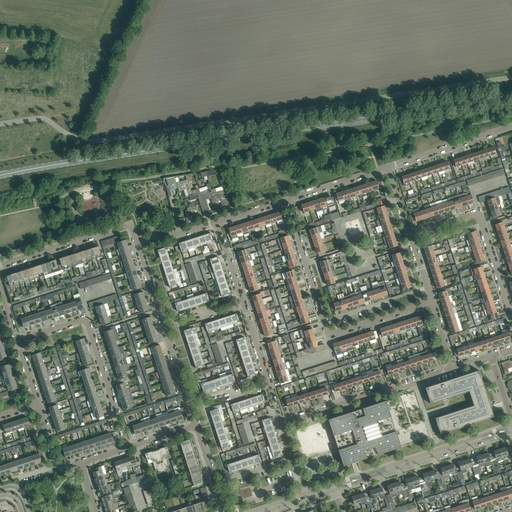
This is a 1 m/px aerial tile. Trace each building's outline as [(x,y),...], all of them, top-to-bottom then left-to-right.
[(1,44),(1,52),(10,52),(10,44),(1,44)] [(501,147),(499,142),(496,143),(500,154),(503,153),(502,152),(506,151),(504,146),(501,147)] [(480,162),(476,153),(471,154),(474,164),(480,162)] [(474,164),(471,154),(465,156),(467,163),(469,162),(470,165),(474,164)] [(407,175),(401,177),(404,186),(409,185),(410,184),(409,181),(407,175)] [(188,192),(191,191),(187,179),(176,183),(175,178),(166,179),(170,191),(178,188),(179,191),(187,189),(188,192)] [(379,189),(376,181),(370,183),(373,190),(379,189)] [(207,186),(199,189),(200,193),(203,201),(205,208),(208,207),(206,200),(211,198),(210,197),(210,194),(212,194),(211,192),(212,192),(211,190),(209,183),(206,184),(207,186)] [(373,190),(370,183),(365,184),(367,192),(373,190)] [(367,192),(365,184),(359,186),(361,194),(367,192)] [(361,194),(359,186),(353,188),(356,196),(359,195),(360,198),(362,197),(361,194)] [(211,192),(212,194),(210,194),(210,197),(211,198),(212,203),(220,201),(222,208),(227,206),(230,205),(225,189),(223,190),(220,191),(217,192),(216,192),(215,189),(214,189),(213,188),(213,189),(212,189),(212,190),(211,190),(212,192),(211,192)] [(356,196),(353,188),(347,190),(351,200),(353,199),(352,197),(356,196)] [(200,193),(199,189),(191,191),(188,192),(189,195),(190,201),(198,198),(202,209),(205,208),(203,201),(200,193)] [(351,200),(347,190),(342,192),(344,200),(348,199),(348,201),(351,200)] [(344,200),(342,192),(336,194),(338,202),(344,200)] [(458,195),(459,199),(462,207),(468,205),(465,197),(464,193),(458,195)] [(471,195),(465,197),(468,205),(474,203),(471,195)] [(332,200),(330,196),(324,197),(327,205),(332,204),(333,208),(336,207),(334,200),(332,200)] [(327,205),(324,197),(319,199),(321,207),(327,205)] [(487,200),(489,206),(499,202),(500,202),(498,197),(497,197),(495,198),(494,198),(491,199),(488,200),(487,200)] [(319,199),(313,201),(315,209),(316,212),(322,210),(321,207),(319,199)] [(462,207),(459,199),(454,201),(456,208),(462,207)] [(315,209),(313,201),(307,203),(310,211),(315,209)] [(456,208),(454,201),(448,202),(450,210),(456,208)] [(439,214),(436,206),(435,202),(429,204),(433,216),(439,214)] [(450,210),(448,202),(442,204),(445,212),(450,210)] [(499,202),(489,206),(491,212),(498,209),(501,208),(499,202)] [(307,203),(301,205),(304,213),(310,211),(307,203)] [(424,206),(425,210),(428,218),(433,216),(429,204),(424,206)] [(445,212),(442,204),(436,206),(439,214),(445,212)] [(297,217),(302,215),(300,205),(294,207),(297,217)] [(384,205),(382,206),(376,208),(378,214),(386,211),(384,205)] [(410,217),(414,216),(416,221),(422,220),(419,212),(418,209),(413,210),(412,209),(408,210),(410,217)] [(498,209),(491,212),(493,218),(500,215),(500,213),(498,209)] [(428,218),(425,210),(419,212),(422,220),(428,218)] [(388,217),(386,211),(378,214),(380,219),(388,217)] [(283,219),(280,212),(275,213),(277,221),(283,219)] [(277,221),(275,213),(269,215),(271,223),(277,221)] [(271,223),(269,215),(263,217),(265,225),(271,223)] [(265,225),(263,217),(257,219),(260,227),(265,225)] [(390,223),(388,217),(380,219),(382,225),(390,223)] [(260,227),(257,219),(251,221),(254,229),(260,227)] [(254,229),(251,221),(246,223),(248,231),(254,229)] [(505,228),(504,227),(503,222),(495,224),(497,230),(505,228)] [(248,231),(246,223),(240,225),(243,232),(248,231)] [(378,227),(380,232),(381,232),(392,229),(390,223),(382,225),(378,227)] [(243,232),(240,225),(234,226),(237,234),(243,232)] [(234,226),(228,228),(231,236),(237,234),(234,226)] [(322,232),(320,226),(317,227),(309,230),(311,236),(319,233),(322,232)] [(506,233),(505,228),(497,230),(499,236),(506,233)] [(392,229),(381,232),(383,238),(386,237),(391,235),(394,234),(392,229)] [(477,237),(475,231),(467,234),(469,239),(477,237)] [(213,241),(210,233),(204,235),(207,243),(212,242),(213,241)] [(321,239),(319,233),(311,236),(313,241),(321,239)] [(508,239),(506,233),(499,236),(501,242),(508,239)] [(394,234),(391,235),(386,237),(388,242),(388,243),(396,240),(394,234)] [(207,243),(204,235),(198,237),(200,245),(207,243)] [(280,238),(278,239),(278,242),(281,241),(282,244),(290,241),(288,235),(280,238)] [(200,245),(198,237),(191,239),(194,247),(200,245)] [(479,243),(477,237),(469,239),(471,245),(479,243)] [(194,247),(191,239),(185,241),(188,249),(194,247)] [(323,245),(321,239),(313,241),(315,247),(323,245)] [(510,245),(508,239),(501,242),(502,247),(510,245)] [(126,240),(123,240),(119,242),(117,242),(119,248),(127,246),(126,240)] [(264,245),(275,242),(274,240),(261,245),(262,250),(266,249),(268,248),(268,245),(265,246),(264,245)] [(386,246),(389,245),(390,248),(397,246),(396,240),(388,243),(388,242),(385,243),(386,246)] [(188,249),(185,241),(179,243),(180,248),(181,252),(188,249)] [(292,247),(290,241),(282,244),(284,250),(292,247)] [(479,243),(471,245),(467,246),(469,252),(473,251),(481,248),(479,243)] [(317,253),(318,253),(325,250),(323,245),(315,247),(317,253)] [(433,251),(433,250),(432,245),(424,248),(426,254),(433,251)] [(511,250),(510,245),(502,247),(504,253),(511,250)] [(102,257),(99,246),(94,248),(97,258),(102,257)] [(129,252),(127,246),(119,248),(121,254),(129,252)] [(160,256),(168,254),(166,247),(158,250),(160,256)] [(294,253),(292,247),(284,250),(286,255),(294,253)] [(97,258),(94,248),(89,249),(92,260),(97,258)] [(482,254),(481,248),(473,251),(475,257),(482,254)] [(92,260),(89,249),(84,251),(87,262),(92,260)] [(246,252),(245,249),(238,252),(240,258),(250,254),(249,251),(246,252)] [(87,262),(84,251),(79,252),(83,263),(87,262)] [(435,257),(433,251),(426,254),(427,259),(435,257)] [(83,263),(79,252),(74,254),(78,265),(83,263)] [(131,258),(129,252),(121,254),(123,260),(131,258)] [(401,258),(400,252),(392,255),(394,261),(401,258)] [(295,258),(294,253),(286,255),(288,261),(293,259),(295,258)] [(78,265),(74,254),(69,255),(73,266),(74,269),(76,268),(75,266),(78,265)] [(170,260),(168,254),(160,256),(162,263),(170,260)] [(252,260),(250,254),(240,258),(241,263),(249,261),(252,260)] [(482,254),(475,257),(477,263),(484,260),(482,254)] [(73,266),(69,255),(65,257),(68,268),(73,266)] [(330,255),(319,259),(320,262),(322,268),(329,265),(327,260),(331,258),(330,255)] [(439,256),(435,257),(427,259),(429,265),(432,264),(437,263),(440,262),(439,256)] [(61,264),(59,265),(61,270),(68,268),(65,257),(60,259),(61,264)] [(220,263),(218,257),(210,259),(212,266),(220,263)] [(131,258),(123,260),(120,261),(122,267),(125,266),(133,264),(131,258)] [(295,258),(293,259),(288,261),(289,267),(297,264),(295,258)] [(403,264),(401,258),(394,261),(395,267),(403,264)] [(61,270),(59,265),(57,265),(55,260),(50,262),(54,272),(61,270)] [(172,266),(170,260),(162,263),(164,269),(172,266)] [(251,267),(249,261),(241,263),(243,269),(251,267)] [(54,272),(50,262),(46,263),(49,274),(54,272)] [(49,274),(46,263),(41,265),(44,276),(49,274)] [(212,266),(210,266),(212,273),(214,272),(222,269),(220,263),(212,266)] [(437,263),(432,264),(429,265),(431,271),(439,268),(437,263)] [(135,270),(133,264),(125,266),(127,273),(135,270)] [(403,264),(395,267),(393,267),(395,273),(397,272),(405,270),(403,264)] [(44,276),(41,265),(36,266),(39,277),(44,276)] [(331,271),(329,265),(322,268),(323,274),(331,271)] [(39,277),(36,266),(31,268),(34,279),(39,277)] [(174,273),(172,266),(164,269),(166,275),(174,273)] [(254,266),(251,267),(243,269),(245,275),(256,271),(254,266)] [(483,272),(481,266),(473,269),(475,275),(481,273),(483,272)] [(34,279),(31,268),(26,270),(30,280),(34,279)] [(441,274),(439,268),(431,271),(433,277),(441,274)] [(224,276),(222,269),(214,272),(216,278),(222,276),(224,276)] [(30,280),(26,270),(21,271),(25,282),(30,280)] [(137,276),(135,270),(127,273),(129,279),(137,276)] [(293,270),(290,271),(285,273),(287,278),(295,276),(293,270)] [(407,276),(405,270),(397,272),(399,278),(407,276)] [(25,282),(21,271),(16,273),(20,283),(25,282)] [(258,277),(256,271),(245,275),(247,281),(255,278),(258,277)] [(333,277),(331,271),(323,274),(325,279),(333,277)] [(483,272),(481,273),(475,275),(477,281),(485,278),(483,272)] [(20,283),(16,273),(12,274),(15,285),(20,283)] [(176,279),(174,273),(166,275),(168,282),(176,279)] [(7,276),(10,287),(6,288),(7,289),(16,287),(15,285),(12,274),(7,276)] [(443,280),(441,274),(433,277),(435,283),(443,280)] [(139,282),(137,276),(129,279),(131,285),(137,283),(139,282)] [(224,276),(222,276),(216,278),(213,279),(215,285),(226,282),(224,276)] [(297,282),(295,276),(287,278),(289,284),(297,282)] [(409,281),(407,276),(399,278),(401,284),(409,281)] [(325,279),(327,285),(335,283),(333,277),(325,279)] [(257,284),(255,278),(247,281),(249,286),(257,284)] [(487,284),(485,278),(477,281),(479,286),(487,284)] [(168,282),(170,288),(178,285),(176,279),(168,282)] [(443,280),(435,283),(437,288),(445,286),(443,280)] [(409,281),(401,284),(403,290),(411,287),(409,281)] [(139,282),(137,283),(131,285),(133,291),(141,288),(139,282)] [(220,291),(228,288),(226,282),(218,285),(220,291)] [(298,287),(297,282),(289,284),(291,290),(298,287)] [(257,284),(249,286),(251,292),(259,290),(257,284)] [(382,296),(378,286),(378,284),(372,286),(373,291),(376,298),(382,296)] [(384,284),(378,286),(382,296),(388,295),(384,284)] [(489,289),(487,284),(479,286),(481,292),(489,289)] [(300,293),(298,287),(291,290),(292,296),(300,293)] [(220,291),(222,297),(230,295),(228,288),(220,291)] [(438,293),(437,294),(438,297),(439,296),(440,299),(442,298),(448,296),(450,295),(448,289),(445,290),(445,289),(438,291),(439,293),(438,293)] [(491,295),(489,289),(481,292),(483,298),(491,295)] [(368,292),(367,290),(361,291),(364,302),(370,300),(368,292)] [(355,293),(356,296),(359,304),(364,302),(361,291),(355,293)] [(376,298),(373,291),(368,292),(370,300),(376,298)] [(144,298),(142,292),(134,294),(136,301),(144,298)] [(209,301),(207,293),(200,295),(203,303),(209,301)] [(262,299),(260,293),(252,296),(254,302),(262,299)] [(302,299),(300,293),(292,296),(294,301),(302,299)] [(203,303),(200,295),(194,297),(197,305),(203,303)] [(493,301),(491,295),(483,298),(485,303),(493,301)] [(344,296),(338,298),(339,302),(342,309),(347,308),(345,300),(344,296)] [(359,304),(356,296),(350,298),(353,306),(359,304)] [(450,302),(448,296),(442,298),(440,299),(442,305),(450,302)] [(74,299),(75,302),(78,310),(84,308),(80,297),(74,299)] [(197,305),(194,297),(188,299),(190,308),(197,305)] [(146,304),(144,298),(136,301),(138,307),(146,304)] [(353,306),(350,298),(345,300),(347,308),(353,306)] [(190,308),(188,299),(181,301),(184,310),(190,308)] [(264,305),(262,299),(254,302),(256,308),(264,305)] [(302,299),(294,301),(290,303),(292,309),(296,307),(304,305),(302,299)] [(184,310),(181,301),(175,303),(178,312),(184,310)] [(485,303),(482,304),(484,310),(487,309),(495,307),(493,301),(485,303)] [(78,310),(75,302),(69,304),(72,312),(78,310)] [(339,302),(338,302),(333,304),(336,311),(342,309),(339,302)] [(452,308),(450,302),(442,305),(444,310),(452,308)] [(72,312),(69,304),(63,306),(66,314),(72,312)] [(102,305),(99,306),(96,307),(95,307),(97,313),(106,310),(104,304),(102,305)] [(146,304),(138,307),(140,313),(148,310),(146,304)] [(265,311),(264,305),(256,308),(258,313),(265,311)] [(306,310),(304,305),(296,307),(298,313),(306,310)] [(66,314),(63,306),(57,307),(60,316),(66,314)] [(60,316),(57,307),(51,309),(54,318),(60,316)] [(496,312),(495,307),(487,309),(489,315),(496,312)] [(454,314),(452,308),(444,310),(446,316),(454,314)] [(54,318),(51,309),(45,311),(48,320),(54,318)] [(108,316),(106,310),(97,313),(99,319),(108,316)] [(308,316),(306,310),(298,313),(300,319),(305,317),(308,316)] [(48,320),(45,311),(39,313),(42,322),(48,320)] [(267,316),(265,311),(258,313),(259,319),(267,316)] [(489,315),(486,316),(488,322),(498,318),(496,312),(489,315)] [(42,322),(39,313),(33,315),(36,324),(42,322)] [(236,323),(239,322),(237,314),(230,316),(231,317),(233,324),(236,323)] [(455,319),(454,314),(446,316),(448,322),(455,319)] [(29,325),(27,317),(26,315),(20,317),(23,327),(29,325)] [(36,324),(33,315),(27,317),(29,325),(36,324)] [(99,319),(101,325),(110,322),(108,316),(99,319)] [(231,317),(230,316),(224,318),(224,320),(226,326),(233,324),(231,317)] [(268,319),(267,316),(259,319),(261,325),(269,322),(272,321),(271,319),(268,319)] [(308,316),(305,317),(300,319),(302,324),(310,322),(308,316)] [(423,324),(420,316),(414,318),(417,325),(418,330),(421,329),(420,325),(423,324)] [(152,323),(150,317),(142,319),(144,325),(152,323)] [(224,320),(224,318),(218,320),(218,322),(220,328),(226,326),(224,320)] [(417,325),(414,318),(409,319),(411,327),(417,325)] [(411,327),(409,319),(403,321),(405,329),(411,327)] [(457,325),(455,319),(448,322),(449,328),(457,325)] [(214,330),(217,329),(220,328),(218,322),(218,320),(211,322),(212,324),(214,330)] [(405,329),(403,321),(397,323),(399,331),(405,329)] [(212,324),(211,322),(205,324),(205,326),(206,329),(207,332),(214,330),(212,324)] [(271,328),(269,322),(261,325),(263,331),(271,328)] [(154,329),(152,323),(144,325),(146,331),(154,329)] [(283,329),(278,330),(279,334),(287,331),(284,323),(281,324),(283,329)] [(399,331),(397,323),(391,325),(394,333),(399,331)] [(394,333),(391,325),(385,327),(388,335),(394,333)] [(457,325),(449,328),(451,334),(459,331),(457,325)] [(106,338),(114,335),(117,334),(115,326),(110,328),(111,329),(104,332),(106,338)] [(388,335),(385,327),(380,329),(382,337),(388,335)] [(186,337),(194,334),(192,328),(184,331),(186,337)] [(271,328),(263,331),(265,336),(273,334),(271,328)] [(156,335),(154,329),(146,331),(148,338),(156,335)] [(312,329),(309,330),(304,331),(306,337),(314,335),(312,329)] [(224,339),(223,337),(221,331),(218,332),(215,333),(216,338),(216,339),(217,341),(220,341),(224,339)] [(375,339),(373,331),(367,333),(369,341),(375,339)] [(369,341),(367,333),(361,335),(364,343),(369,341)] [(196,341),(194,334),(186,337),(188,343),(196,341)] [(497,336),(496,334),(490,335),(493,345),(499,343),(497,336)] [(116,341),(114,335),(106,338),(107,344),(116,341)] [(156,335),(148,338),(150,344),(158,341),(156,335)] [(316,340),(314,335),(306,337),(308,343),(316,340)] [(364,343),(361,335),(355,337),(358,344),(364,343)] [(246,343),(244,337),(236,340),(238,346),(246,343)] [(358,344),(355,337),(350,338),(352,346),(353,350),(356,349),(355,345),(358,344)] [(86,344),(84,338),(76,341),(78,347),(86,344)] [(277,338),(274,339),(275,341),(267,343),(269,349),(277,347),(280,346),(277,338)] [(352,346),(350,338),(344,340),(347,348),(352,346)] [(317,346),(316,340),(308,343),(310,349),(310,348),(312,348),(315,347),(317,346)] [(347,348),(344,340),(338,342),(341,350),(347,348)] [(118,347),(116,341),(107,344),(109,350),(118,347)] [(198,347),(196,341),(188,343),(190,350),(198,347)] [(341,350),(338,342),(332,344),(336,354),(341,353),(341,350)] [(391,345),(390,342),(382,345),(384,351),(392,349),(391,345)] [(248,350),(246,343),(238,346),(240,353),(248,350)] [(88,350),(86,344),(78,347),(80,353),(88,350)] [(160,345),(157,345),(151,347),(153,353),(161,351),(160,345)] [(123,346),(118,347),(109,350),(111,356),(120,353),(125,352),(123,346)] [(200,353),(198,347),(190,350),(192,356),(200,353)] [(279,352),(277,347),(269,349),(271,355),(279,352)] [(90,356),(88,350),(80,353),(82,359),(90,356)] [(250,356),(248,350),(240,353),(242,359),(250,356)] [(125,352),(120,353),(111,356),(113,362),(122,359),(125,358),(128,357),(126,351),(125,352)] [(163,357),(161,351),(153,353),(155,359),(163,357)] [(42,358),(42,357),(40,352),(32,355),(34,361),(42,358)] [(281,358),(279,352),(271,355),(273,360),(281,358)] [(202,360),(200,353),(192,356),(194,362),(202,360)] [(90,356),(82,359),(84,365),(92,362),(90,356)] [(212,363),(206,365),(207,368),(216,365),(213,356),(210,357),(212,363)] [(252,362),(250,356),(242,359),(244,365),(252,362)] [(165,363),(163,357),(155,359),(157,365),(165,363)] [(44,364),(42,358),(34,361),(36,367),(44,364)] [(113,362),(115,368),(124,365),(127,364),(125,358),(122,359),(113,362)] [(282,364),(281,358),(273,360),(275,366),(282,364)] [(194,362),(196,369),(204,366),(202,360),(194,362)] [(505,362),(502,363),(503,366),(505,375),(510,373),(509,372),(511,371),(511,366),(511,364),(510,361),(505,363),(505,362)] [(0,364),(3,373),(11,370),(9,364),(8,365),(7,362),(0,363),(0,364)] [(254,369),(252,362),(244,365),(246,371),(254,369)] [(167,369),(165,363),(157,365),(159,371),(167,369)] [(285,363),(282,364),(275,366),(276,372),(284,369),(287,369),(285,363)] [(46,370),(44,364),(36,367),(38,373),(46,370)] [(127,364),(124,365),(115,368),(117,374),(125,371),(129,370),(127,364)] [(378,367),(372,369),(373,369),(376,379),(381,377),(381,376),(380,372),(379,370),(378,367)] [(88,368),(86,369),(80,370),(82,376),(90,374),(88,368)] [(159,371),(156,372),(158,378),(161,377),(161,378),(169,375),(167,369),(159,371)] [(256,375),(254,369),(246,371),(248,378),(246,379),(247,381),(253,379),(252,377),(256,375)] [(286,375),(284,369),(276,372),(278,378),(286,375)] [(376,379),(373,369),(367,371),(370,380),(376,379)] [(13,376),(11,370),(3,373),(5,379),(13,376)] [(48,377),(46,370),(38,373),(40,379),(48,377)] [(479,379),(478,376),(480,375),(479,370),(471,373),(464,375),(457,377),(450,380),(449,380),(443,382),(425,388),(427,393),(429,392),(430,395),(428,395),(428,396),(430,395),(431,398),(429,399),(430,404),(448,398),(448,396),(450,395),(451,397),(455,396),(455,394),(457,393),(458,395),(462,393),(462,391),(464,390),(465,392),(469,391),(471,398),(471,399),(474,406),(467,408),(460,410),(459,410),(453,412),(435,418),(396,431),(401,447),(494,417),(488,399),(486,400),(485,397),(487,397),(486,392),(484,393),(483,390),(485,390),(484,385),(482,386),(481,383),(483,382),(481,378),(479,379)] [(125,371),(117,374),(119,380),(120,380),(121,384),(124,383),(129,381),(128,377),(127,377),(125,371)] [(370,380),(367,371),(361,373),(364,382),(370,380)] [(361,372),(355,374),(356,378),(358,384),(364,382),(361,373),(361,372)] [(92,380),(90,374),(82,376),(84,382),(92,380)] [(235,382),(233,374),(226,376),(229,384),(235,382)] [(171,381),(169,375),(161,378),(163,384),(171,381)] [(278,378),(280,384),(288,381),(286,375),(278,378)] [(15,382),(13,376),(5,379),(7,385),(15,382)] [(229,384),(226,376),(220,378),(223,386),(229,384)] [(50,383),(48,377),(40,379),(42,385),(50,383)] [(350,380),(349,377),(344,378),(347,388),(352,386),(350,380)] [(223,386),(220,378),(214,380),(216,388),(223,386)] [(94,386),(92,380),(84,382),(86,388),(94,386)] [(216,388),(214,380),(207,382),(210,390),(216,388)] [(173,387),(171,381),(163,384),(165,390),(171,388),(173,387)] [(201,384),(200,381),(197,382),(199,388),(202,387),(204,392),(210,390),(207,382),(201,384)] [(15,382),(7,385),(9,391),(17,388),(15,382)] [(327,382),(325,383),(325,385),(319,386),(320,389),(322,396),(328,394),(327,391),(330,390),(327,382)] [(339,383),(333,385),(332,382),(329,383),(332,392),(335,391),(335,392),(341,390),(339,383)] [(52,389),(50,383),(42,385),(44,391),(52,389)] [(126,389),(124,383),(121,384),(116,385),(118,392),(126,389)] [(96,392),(94,386),(86,388),(88,394),(96,392)] [(173,387),(171,388),(165,390),(167,396),(175,393),(173,387)] [(54,395),(52,389),(44,391),(46,397),(48,397),(54,395)] [(128,395),(126,389),(118,392),(120,398),(128,395)] [(98,398),(96,392),(88,394),(90,400),(98,398)] [(265,402),(263,394),(256,396),(259,404),(265,402)] [(54,395),(48,397),(46,397),(48,403),(49,403),(56,401),(54,395)] [(130,401),(128,395),(120,398),(122,403),(130,401)] [(259,404),(256,396),(250,398),(253,406),(259,404)] [(100,404),(98,398),(90,400),(92,407),(100,404)] [(253,406),(250,398),(244,400),(246,409),(253,406)] [(130,401),(122,403),(124,410),(135,406),(136,405),(135,403),(134,402),(133,402),(133,400),(130,401)] [(246,409),(244,400),(237,402),(240,411),(246,409)] [(56,401),(49,403),(50,407),(49,407),(51,413),(59,410),(57,404),(56,401)] [(341,459),(342,461),(343,466),(401,447),(396,431),(386,401),(328,419),(340,456),(339,457),(340,460),(341,459)] [(237,402),(231,404),(234,413),(240,411),(237,402)] [(102,410),(100,404),(92,407),(94,413),(100,411),(102,410)] [(179,407),(180,410),(175,412),(177,420),(183,419),(181,413),(184,412),(182,406),(179,407)] [(167,410),(168,414),(169,414),(171,422),(177,420),(175,412),(174,412),(173,408),(167,410)] [(212,418),(220,415),(218,409),(210,411),(212,418)] [(61,417),(59,410),(51,413),(53,419),(61,417)] [(102,410),(100,411),(94,413),(96,419),(104,416),(102,410)] [(169,414),(168,414),(163,416),(165,424),(171,422),(169,414)] [(222,421),(220,415),(212,418),(214,424),(222,421)] [(165,424),(163,416),(157,418),(159,426),(165,424)] [(30,425),(27,417),(21,419),(24,427),(30,425)] [(63,423),(61,417),(53,419),(55,425),(63,423)] [(159,426),(157,418),(150,420),(153,428),(159,426)] [(272,424),(270,418),(262,420),(264,427),(272,424)] [(24,427),(21,419),(15,421),(18,429),(24,427)] [(153,428),(150,420),(144,422),(147,430),(153,428)] [(18,429),(15,421),(9,423),(12,431),(18,429)] [(224,428),(222,421),(214,424),(216,430),(224,428)] [(147,430),(144,422),(138,424),(141,432),(147,430)] [(9,423),(3,425),(6,433),(12,431),(9,423)] [(63,423),(55,425),(57,431),(65,429),(63,423)] [(141,432),(138,424),(132,426),(135,434),(141,432)] [(274,430),(272,424),(264,427),(266,433),(274,430)] [(226,434),(224,428),(216,430),(218,437),(226,434)] [(276,437),(274,430),(266,433),(268,439),(276,437)] [(114,441),(111,433),(105,435),(108,443),(114,441)] [(228,440),(226,434),(218,437),(220,443),(228,440)] [(108,443),(105,435),(99,437),(102,445),(108,443)] [(102,445),(99,437),(93,439),(95,447),(102,445)] [(278,443),(276,437),(268,439),(270,446),(278,443)] [(95,447),(93,439),(87,441),(89,449),(95,447)] [(189,439),(188,440),(180,442),(182,450),(190,447),(192,446),(191,443),(190,443),(189,439)] [(220,443),(222,449),(230,447),(228,440),(220,443)] [(89,449),(87,441),(81,443),(83,451),(89,449)] [(83,451),(81,443),(75,445),(77,453),(83,451)] [(280,449),(278,443),(270,446),(272,452),(280,449)] [(77,453),(75,445),(69,447),(71,455),(77,453)] [(192,446),(190,447),(182,450),(185,457),(192,454),(194,454),(193,450),(194,450),(192,446)] [(71,455),(69,447),(63,449),(65,457),(71,455)] [(153,451),(145,454),(147,460),(152,458),(156,472),(158,471),(159,474),(163,472),(165,479),(172,477),(171,474),(169,475),(167,471),(166,468),(169,467),(164,454),(169,453),(167,447),(159,449),(159,450),(156,451),(153,452),(153,451)] [(502,457),(508,455),(505,447),(499,449),(502,457)] [(282,456),(280,449),(272,452),(274,457),(270,459),(271,462),(276,460),(275,458),(282,456)] [(502,457),(499,449),(493,451),(496,460),(493,461),(496,468),(497,473),(501,472),(500,468),(501,468),(501,466),(499,466),(498,461),(503,460),(502,457)] [(486,467),(491,465),(494,474),(497,473),(496,468),(493,461),(491,461),(488,453),(482,454),(484,462),(486,467)] [(42,462),(39,454),(33,456),(36,464),(42,462)] [(194,454),(192,454),(185,457),(187,464),(195,462),(197,461),(196,457),(195,457),(194,454)] [(261,463),(259,454),(252,456),(255,465),(261,463)] [(484,462),(482,454),(476,456),(478,464),(484,462)] [(36,464),(33,456),(27,457),(30,466),(36,464)] [(130,458),(132,467),(133,469),(141,466),(139,458),(136,459),(135,456),(130,458)] [(255,465),(252,456),(246,458),(249,467),(255,465)] [(30,466),(27,457),(21,459),(24,468),(30,466)] [(249,467),(246,458),(240,460),(242,469),(249,467)] [(473,466),(470,458),(464,460),(467,468),(473,466)] [(24,468),(21,459),(15,461),(18,470),(24,468)] [(242,469),(240,460),(233,463),(236,471),(242,469)] [(458,462),(459,464),(460,470),(461,470),(461,471),(458,472),(461,480),(464,479),(462,474),(468,472),(467,468),(464,460),(458,462)] [(18,470),(15,461),(9,463),(12,472),(18,470)] [(122,470),(120,461),(114,463),(118,475),(122,474),(121,473),(123,472),(122,470)] [(197,461),(195,462),(187,464),(189,471),(197,469),(198,468),(197,465),(198,464),(197,461)] [(12,472),(9,463),(3,465),(6,474),(12,472)] [(236,471),(233,463),(227,465),(230,473),(236,471)] [(446,466),(449,474),(452,473),(453,474),(454,475),(455,475),(457,481),(458,481),(459,485),(462,484),(461,480),(458,472),(455,473),(452,464),(446,466)] [(95,468),(96,471),(93,472),(95,477),(106,474),(103,466),(101,466),(95,468)] [(445,483),(444,480),(446,479),(445,478),(450,477),(449,474),(446,466),(440,468),(441,470),(441,471),(438,471),(440,478),(442,484),(445,483)] [(198,468),(197,469),(189,471),(192,478),(202,475),(200,471),(200,472),(198,468)] [(437,478),(435,470),(429,472),(431,480),(437,478)] [(429,472),(422,474),(425,482),(431,480),(429,472)] [(107,476),(106,474),(95,477),(96,483),(105,480),(104,476),(107,476)] [(194,485),(203,483),(202,479),(203,479),(202,475),(192,478),(194,485)] [(417,475),(411,477),(414,489),(420,487),(422,492),(425,491),(423,484),(419,485),(419,484),(419,483),(417,475)] [(408,487),(408,488),(405,489),(408,499),(409,504),(410,503),(412,503),(413,502),(411,496),(410,493),(412,492),(411,490),(414,489),(411,477),(405,479),(407,487),(408,487)] [(107,485),(105,480),(96,483),(98,488),(107,485)] [(402,489),(399,481),(393,483),(396,491),(397,495),(402,494),(404,498),(405,500),(408,499),(405,489),(402,490),(401,489),(402,489)] [(393,483),(387,485),(390,493),(396,491),(393,483)] [(100,493),(102,492),(103,492),(104,495),(111,492),(109,484),(107,485),(98,488),(100,493)] [(459,494),(466,492),(464,486),(457,488),(459,494)] [(384,498),(386,504),(387,507),(382,509),(382,510),(382,511),(383,511),(384,511),(387,511),(389,510),(392,509),(391,506),(387,495),(384,496),(384,495),(381,487),(375,489),(378,497),(381,496),(382,499),(384,498)] [(369,491),(370,493),(370,495),(368,496),(369,499),(369,501),(371,506),(372,509),(372,510),(376,509),(374,504),(376,503),(375,498),(378,497),(375,489),(369,491)] [(453,496),(451,490),(446,492),(447,496),(449,501),(451,500),(451,499),(454,498),(453,496)] [(509,498),(507,491),(501,492),(504,500),(509,498)] [(504,500),(501,492),(495,494),(498,502),(504,500)] [(114,493),(112,494),(101,497),(103,502),(112,499),(115,498),(119,497),(118,495),(115,496),(114,493)] [(371,506),(369,501),(369,499),(366,500),(364,493),(361,494),(361,493),(360,493),(357,494),(360,503),(361,506),(367,504),(367,506),(369,507),(371,506)] [(351,500),(352,500),(354,505),(360,503),(357,494),(354,495),(354,496),(351,497),(352,498),(351,498),(351,500)] [(498,502),(495,494),(490,496),(492,504),(498,502)] [(477,496),(471,498),(475,510),(481,508),(478,500),(477,496)] [(492,504),(490,496),(484,498),(486,506),(492,504)] [(115,498),(112,499),(103,502),(104,507),(113,504),(117,503),(115,498)] [(486,506),(484,498),(478,500),(481,508),(486,506)] [(468,503),(467,499),(461,501),(464,511),(466,511),(471,511),(468,503)] [(204,501),(197,504),(199,511),(203,511),(207,510),(205,503),(204,501)]
